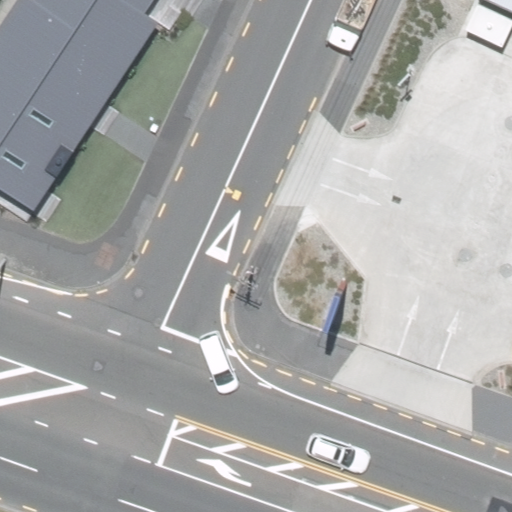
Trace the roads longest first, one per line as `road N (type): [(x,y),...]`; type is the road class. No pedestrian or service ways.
road 1 (unclassified): [(313,0),(135,377)]
road 2 (primary): [(135,377),(511,506)]
road 3 (primary): [(0,329),(135,377)]
